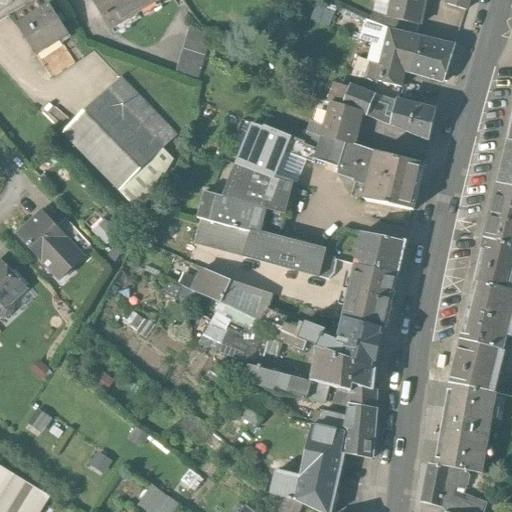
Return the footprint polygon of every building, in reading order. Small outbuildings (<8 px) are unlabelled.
[(162,0),(91,0),(112,32),(162,0)] [(425,0),(392,0),(389,18),(419,24),(421,25),(425,0)] [(469,0),(449,0),(448,5),(466,10),(469,0)] [(49,6),(17,26),(36,57),(60,42),(68,36),(49,6)] [(389,18),(386,18),(384,26),(392,29),(417,35),(419,24),(389,18)] [(211,36),(190,29),(176,76),(197,83),(211,36)] [(455,47),(392,32),(379,82),(402,88),(406,73),(444,83),(455,47)] [(75,65),(60,42),(36,57),(37,59),(41,56),(53,76),(49,78),(51,80),(75,65)] [(178,137),(121,80),(72,129),(49,107),(41,114),(121,194),(178,137)] [(350,90),(331,83),(324,101),(330,103),(344,108),(350,90)] [(376,96),(352,85),(350,90),(344,108),(364,113),(368,114),(376,96)] [(395,102),(376,96),(368,114),(367,118),(391,125),(395,102)] [(436,109),(397,99),(395,102),(391,125),(429,143),(436,109)] [(344,108),(330,103),(322,134),(355,144),(364,113),(344,108)] [(269,118),(265,128),(289,136),(303,142),(307,133),(269,118)] [(252,123),(238,163),(274,176),(289,136),(265,128),(252,123)] [(377,150),(355,144),(322,134),(314,159),(340,167),(338,174),(355,179),(354,182),(367,185),(377,150)] [(511,142),(507,141),(496,185),(511,188),(511,142)] [(424,165),(377,150),(367,185),(365,202),(372,203),(398,208),(413,211),(424,165)] [(251,231),(258,232),(264,209),(285,212),(293,182),(274,176),(238,163),(223,197),(207,194),(200,217),(203,218),(251,231)] [(511,188),(496,185),(488,228),(511,236),(511,188)] [(398,208),(372,203),(371,206),(359,204),(356,222),(396,228),(398,208)] [(57,228),(43,213),(17,236),(55,277),(67,266),(69,268),(82,256),(72,246),(57,228)] [(251,231),(203,218),(196,245),(244,256),(251,231)] [(81,237),(65,220),(57,228),(72,246),(81,237)] [(324,257),(326,249),(258,232),(251,231),(244,256),(328,278),(332,273),(335,261),(324,257)] [(406,243),(362,233),(357,257),(353,256),(350,251),(342,250),(340,262),(354,265),(398,275),(406,243)] [(511,246),(487,240),(476,283),(508,291),(511,276),(511,246)] [(0,263),(0,317),(6,317),(12,311),(13,304),(11,302),(24,289),(0,263)] [(398,275),(354,265),(344,318),(385,331),(398,275)] [(272,297),(203,268),(200,276),(190,272),(184,287),(296,334),(300,324),(267,310),(272,297)] [(511,291),(508,291),(476,283),(462,340),(505,350),(511,319),(511,291)] [(385,331),(344,318),(340,337),(378,350),(385,331)] [(378,350),(340,337),(338,341),(323,335),(324,330),(305,323),(299,340),(307,343),(318,347),(375,368),(378,350)] [(304,350),(307,343),(278,333),(275,340),(304,350)] [(511,352),(505,350),(462,340),(451,385),(494,393),(499,368),(511,371),(511,352)] [(375,368),(318,347),(312,381),(337,389),(351,393),(353,386),(373,392),(373,391),(375,368)] [(53,368),(39,358),(30,370),(43,380),(53,368)] [(116,378),(103,369),(95,381),(107,391),(116,378)] [(312,381),(270,370),(265,388),(307,399),(312,381)] [(34,390),(23,384),(16,394),(26,399),(34,390)] [(494,393),(451,385),(435,466),(468,472),(483,474),(497,395),(494,393)] [(373,392),(353,386),(351,393),(348,408),(375,412),(376,391),(373,391),(373,392)] [(236,414),(256,428),(273,403),(253,389),(236,414)] [(351,393),(337,389),(333,404),(348,408),(351,393)] [(56,418),(37,407),(29,422),(46,433),(56,418)] [(375,412),(348,408),(347,416),(345,432),(339,456),(343,457),(372,460),(374,438),(375,412)] [(347,416),(321,410),(318,425),(345,432),(347,416)] [(318,425),(312,424),(299,475),(275,469),(269,493),(283,496),(295,499),(303,505),(319,511),(329,511),(343,457),(339,456),(345,432),(318,425)] [(151,435),(135,426),(128,437),(144,447),(151,435)] [(114,460),(99,452),(90,467),(104,476),(114,460)] [(432,466),(429,465),(422,503),(447,508),(455,492),(456,487),(465,488),(468,472),(435,466),(432,466)] [(0,466),(0,511),(40,511),(50,497),(0,466)] [(205,478),(189,466),(180,480),(196,492),(205,478)] [(171,511),(178,502),(153,484),(139,503),(150,511),(171,511)] [(480,511),(483,502),(455,492),(447,508),(445,511),(480,511)] [(277,511),(300,511),(303,505),(295,499),(283,496),(277,511)]
